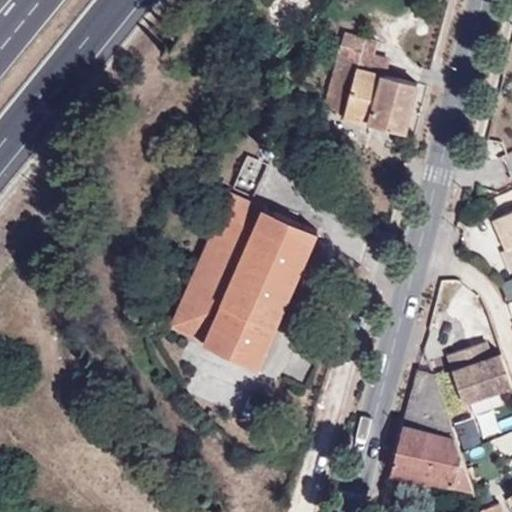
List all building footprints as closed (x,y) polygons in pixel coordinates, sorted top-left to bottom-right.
[(378,40),(345,32),(326,100),(344,114),(405,130),(419,83),(386,74),(369,71),(375,52),(378,40)] [(390,57),(375,52),(369,71),(386,74),(390,57)] [(247,153),(232,187),(254,196),(268,162),(247,153)] [(318,230),(231,190),(171,325),(259,367),(318,230)] [(511,243),(511,208),(494,217),(506,246),(511,243)] [(487,339),(450,352),(465,399),(511,383),(511,381),(502,351),(492,355),(487,339)] [(434,372),(418,369),(401,430),(391,470),(400,472),(428,478),(456,483),(474,487),(461,450),(434,372)] [(428,478),(400,472),(399,478),(427,484),(428,478)] [(454,495),(478,499),(474,487),(456,483),(454,495)] [(503,511),(499,499),(480,506),(483,511),(482,511),(503,511)]
